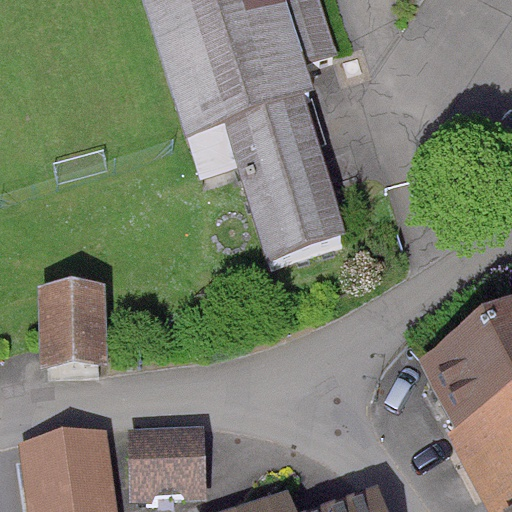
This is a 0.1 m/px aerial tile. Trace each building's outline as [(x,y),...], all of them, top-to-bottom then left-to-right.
[(143,0),(187,137),(225,121),(239,167),(269,261),(348,233),(303,94),(316,90),(306,64),(338,52),(321,0),(143,0)] [(225,121),(187,137),(202,180),(239,167),(225,121)] [(38,286),(41,367),(109,364),(106,284),(38,286)] [(511,301),(417,353),(456,427),(446,433),(487,511),(506,511),(505,509),(511,504),(511,301)] [(205,426),(129,428),(131,502),(207,500),(205,426)] [(117,511),(106,430),(21,442),(30,511),(117,511)] [(297,511),(290,488),(219,511),(386,511),(378,485),(298,511),(297,511)]
